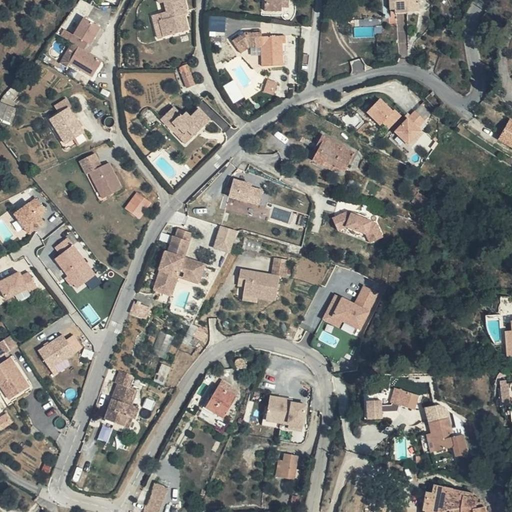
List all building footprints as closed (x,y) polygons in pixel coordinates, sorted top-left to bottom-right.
[(159,21),(164,37),(188,29),(183,14),(181,8),(186,6),(183,0),(157,0),(158,2),(163,1),(166,11),(162,12),(164,19),(159,21)] [(269,4),(269,11),(280,11),(280,8),(287,8),(287,0),(263,0),(264,4),(269,4)] [(391,0),(392,12),(392,15),(415,15),(415,1),(412,1),(411,0),(391,0)] [(157,40),(164,37),(159,21),(164,19),(162,12),(150,15),(157,40)] [(92,77),(100,60),(83,49),(86,43),(90,44),(101,27),(84,17),(74,34),(70,40),(72,42),(78,46),(69,62),(92,77)] [(65,28),(61,35),(70,40),(74,34),(65,28)] [(283,44),(287,44),(287,36),(262,36),(262,33),(249,32),(234,38),(240,51),(251,47),(262,47),(262,65),(283,65),(283,56),(283,44)] [(78,46),(72,42),(61,62),(67,65),(69,62),(78,46)] [(184,63),(178,65),(187,85),(193,83),(184,63)] [(227,84),(236,102),(245,98),(236,79),(227,84)] [(263,88),(273,94),(278,84),(267,79),(263,88)] [(54,105),(59,114),(69,109),(73,107),(68,98),(54,105)] [(380,98),(368,110),(380,123),(392,111),(380,98)] [(0,100),(0,118),(14,123),(19,107),(0,100)] [(192,130),(194,132),(208,119),(196,107),(187,115),(183,111),(179,114),(171,106),(157,119),(165,127),(170,122),(182,135),(186,131),(189,134),(192,130)] [(69,109),(59,114),(51,118),(64,145),(83,135),(69,109)] [(415,113),(410,119),(421,129),(426,123),(415,113)] [(408,117),(397,130),(410,143),(422,131),(421,129),(410,119),(408,117)] [(511,119),(504,130),(498,138),(511,146),(511,119)] [(183,144),(194,132),(192,130),(189,134),(186,131),(182,135),(170,122),(165,127),(183,144)] [(343,170),(349,160),(353,153),(325,135),(311,154),(331,167),(333,163),(343,170)] [(100,201),(121,192),(122,191),(110,163),(100,167),(94,154),(80,160),(86,174),(88,173),(100,201)] [(231,178),(226,194),(256,204),(260,190),(248,186),(249,183),(231,178)] [(130,213),(141,202),(136,197),(125,207),(130,213)] [(33,199),(11,215),(26,235),(41,223),(36,217),(43,212),(33,199)] [(130,213),(135,218),(146,208),(141,202),(130,213)] [(345,212),(331,219),(336,231),(345,227),(364,235),(368,243),(381,238),(374,223),(345,212)] [(233,230),(219,226),(212,247),(226,252),(233,230)] [(345,227),(336,231),(368,243),(364,235),(345,227)] [(182,258),(190,233),(177,228),(174,237),(172,236),(166,252),(163,251),(157,269),(158,270),(154,281),(165,285),(166,280),(175,277),(177,270),(183,272),(181,277),(196,283),(201,270),(193,268),(195,262),(186,259),(185,265),(180,263),(182,258)] [(94,276),(67,238),(55,247),(60,254),(54,259),(66,275),(73,284),(76,289),(94,276)] [(261,278),(262,273),(239,269),(237,278),(246,279),(244,288),(242,295),(276,300),(279,278),(286,279),(288,264),(274,262),(272,275),(271,274),(270,280),(261,278)] [(18,272),(0,281),(0,289),(5,299),(26,288),(28,291),(36,288),(28,272),(20,276),(18,272)] [(69,286),(73,284),(66,275),(63,277),(69,286)] [(168,295),(175,277),(166,280),(165,285),(154,281),(152,290),(168,295)] [(246,279),(237,278),(236,286),(244,288),(246,279)] [(376,296),(362,288),(355,302),(360,305),(358,310),(353,307),(340,301),(331,318),(340,323),(358,332),(376,296)] [(331,318),(340,301),(333,297),(321,322),(337,330),(340,323),(331,318)] [(131,316),(141,320),(145,309),(135,305),(131,316)] [(145,309),(141,320),(149,322),(152,311),(145,309)] [(510,354),(511,330),(503,329),(503,354),(510,354)] [(160,331),(157,348),(170,350),(172,332),(160,331)] [(77,354),(64,336),(39,352),(52,370),(77,354)] [(0,355),(16,346),(10,337),(0,343),(0,355)] [(0,392),(7,404),(28,392),(8,361),(0,365),(0,392)] [(118,370),(114,381),(116,382),(129,386),(132,376),(118,370)] [(235,397),(238,391),(219,381),(205,408),(222,419),(231,403),(233,404),(235,397)] [(102,421),(120,427),(122,418),(126,419),(130,408),(136,389),(129,386),(116,382),(102,421)] [(391,391),(377,392),(377,400),(364,401),(365,420),(380,419),(379,406),(388,405),(414,411),(417,397),(391,391)] [(307,404),(292,402),(293,399),(270,396),(267,418),(289,421),(290,420),(304,422),(307,404)] [(126,419),(126,420),(131,422),(136,410),(130,408),(126,419)] [(0,428),(12,422),(7,414),(0,418),(0,428)] [(447,416),(427,421),(430,433),(434,450),(452,446),(454,456),(467,453),(462,433),(451,435),(447,416)] [(429,451),(434,450),(430,433),(425,434),(429,451)] [(281,459),(281,475),(299,478),(302,455),(288,453),(287,460),(281,459)] [(142,509),(148,511),(156,511),(168,490),(155,483),(142,509)] [(435,511),(437,510),(450,510),(449,511),(484,511),(476,511),(480,504),(474,502),(474,500),(452,493),(453,492),(435,485),(432,493),(427,491),(421,509),(429,511),(428,511),(435,511)] [(303,509),(306,496),(298,494),(296,507),(303,509)]
